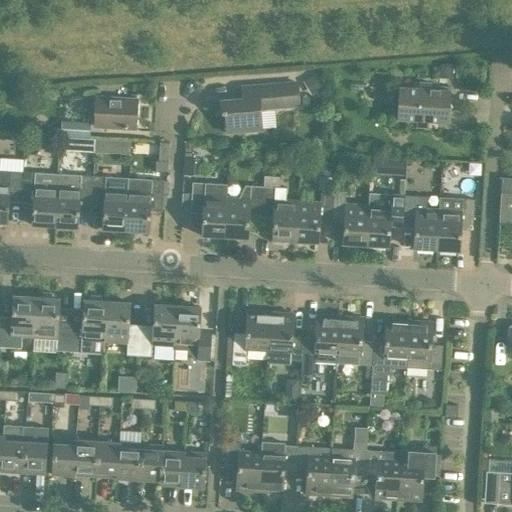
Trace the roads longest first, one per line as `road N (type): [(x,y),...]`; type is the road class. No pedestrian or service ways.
road 1 (residential): [(169,263),(482,284)]
road 2 (residential): [(482,284),(468,511)]
road 3 (residential): [(482,284),(495,101)]
road 4 (residential): [(169,263),(0,253)]
road 5 (residential): [(178,95),(169,263)]
